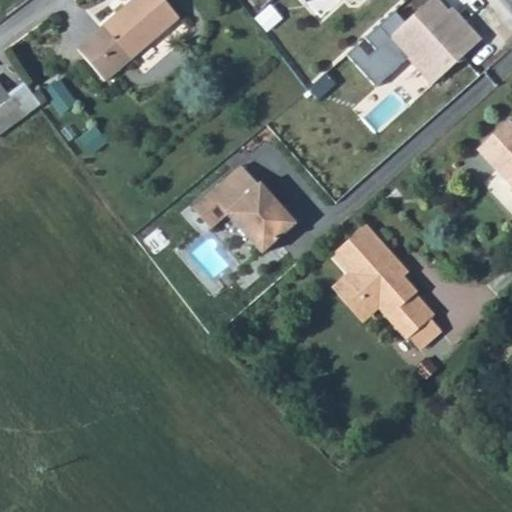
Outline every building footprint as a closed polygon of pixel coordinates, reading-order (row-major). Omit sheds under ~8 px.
[(130,0),(75,46),(105,81),(178,18),(161,0),(130,0)] [(389,12),(344,54),(375,88),(403,63),(428,91),(483,40),(450,5),(444,10),(433,0),(427,0),(401,24),(389,12)] [(62,77),(47,86),(62,111),(77,102),(62,77)] [(0,131),(23,115),(10,98),(0,84),(0,131)] [(26,86),(10,98),(23,115),(39,104),(26,86)] [(511,123),(510,121),(477,151),(511,188),(509,191),(511,194),(511,123)] [(243,165),(222,183),(239,203),(260,184),(243,165)] [(222,183),(211,193),(229,213),(264,253),(298,223),(285,209),(283,211),(278,205),(280,203),(262,183),(260,184),(239,203),(222,183)] [(385,198),(392,206),(404,195),(397,188),(385,198)] [(213,228),(229,213),(211,193),(194,207),(213,228)] [(336,288),(356,309),(363,302),(365,303),(370,299),(381,311),(407,340),(410,338),(432,318),(435,315),(417,295),(420,293),(406,277),(396,274),(390,267),(398,259),(367,225),(332,256),(350,276),(336,288)] [(398,259),(390,267),(396,274),(406,277),(410,273),(398,259)] [(336,288),(332,291),(365,326),(381,311),(370,299),(365,303),(363,302),(356,309),(336,288)] [(410,338),(423,352),(444,331),(432,318),(410,338)]
